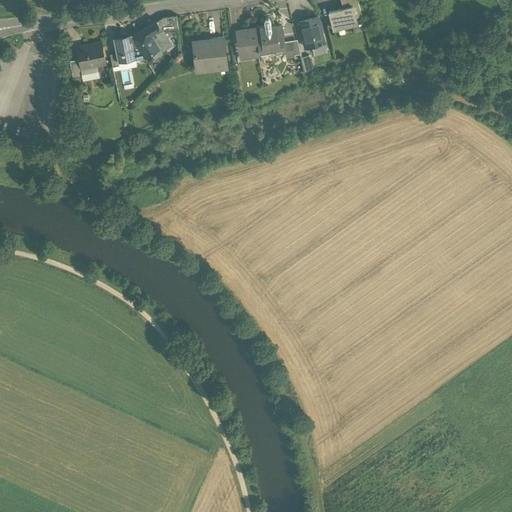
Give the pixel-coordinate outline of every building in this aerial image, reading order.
[(353,5),(356,16),(361,15),(357,0),(341,0),(344,7),(353,5)] [(344,7),(329,11),(333,29),(357,22),(356,16),(353,5),(344,7)] [(176,15),(164,18),(165,24),(177,22),(176,15)] [(317,16),(299,22),(306,46),(312,45),(324,41),(317,16)] [(282,25),(272,26),(271,18),(269,17),(266,17),(265,19),(266,25),(254,27),(254,30),(257,50),(258,53),(275,51),(275,52),(286,51),(286,50),(285,43),(285,41),(282,25)] [(156,20),(149,25),(153,32),(161,28),(156,20)] [(151,34),(146,27),(132,36),(144,56),(159,47),(151,34)] [(247,28),(239,29),(238,31),(239,38),(241,39),(242,39),(242,42),(240,43),(239,44),(240,52),(240,56),(242,57),(250,56),(251,54),(251,51),(257,50),(254,30),(248,31),(248,29),(247,28)] [(126,37),(114,39),(116,53),(118,61),(119,61),(125,60),(127,58),(136,56),(132,36),(132,34),(128,35),(126,37)] [(144,56),(132,36),(136,56),(137,58),(144,56)] [(224,37),(194,40),(197,69),(227,66),(224,37)] [(301,53),(297,39),(285,41),(285,43),(292,42),(294,54),(301,53)] [(94,43),(77,47),(79,58),(81,67),(106,63),(102,41),(93,43),(94,43)] [(324,41),(312,45),(315,53),(327,50),(324,41)] [(292,42),(285,43),(286,50),(286,51),(287,56),(294,54),(292,42)] [(116,53),(110,54),(113,67),(120,65),(119,61),(118,61),(116,53)] [(313,68),(309,55),(302,57),(305,70),(313,68)] [(79,58),(70,60),(73,75),(82,73),(81,67),(79,58)] [(154,83),(147,90),(144,92),(151,99),(161,89),(154,83)]
